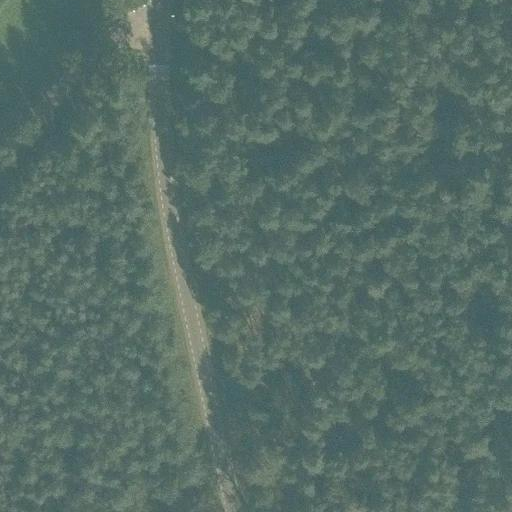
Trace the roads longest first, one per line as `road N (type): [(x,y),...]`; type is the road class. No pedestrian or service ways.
road 1 (tertiary): [(246,511),(175,145),(175,0)]
road 2 (track): [(104,40),(116,51),(511,39)]
road 3 (track): [(170,28),(107,55),(0,167)]
